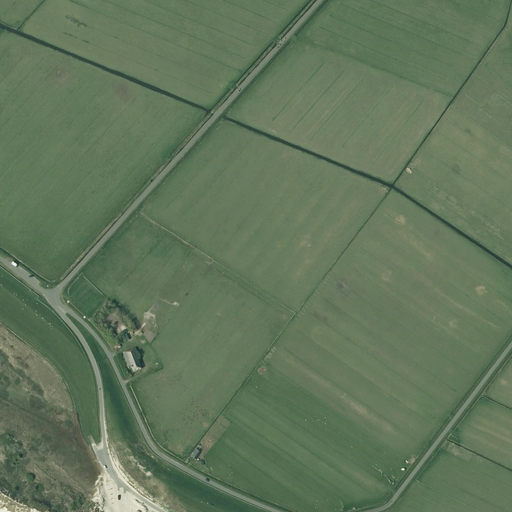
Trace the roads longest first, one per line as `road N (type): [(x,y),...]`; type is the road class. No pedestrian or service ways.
road 1 (unclassified): [(51,297),(320,0)]
road 2 (unclassified): [(51,297),(99,340),(162,457),(276,511)]
road 3 (unclassified): [(369,511),(392,500),(511,344)]
road 4 (unclassified): [(118,483),(99,373),(51,297)]
